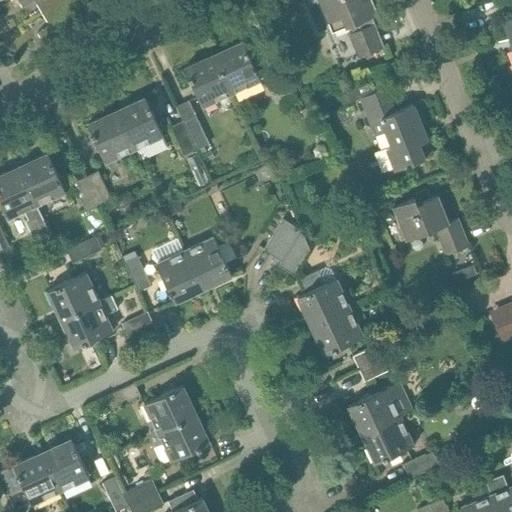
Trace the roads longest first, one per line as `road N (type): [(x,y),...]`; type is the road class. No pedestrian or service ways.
road 1 (residential): [(0,312),(47,412),(219,328)]
road 2 (residential): [(219,328),(255,403),(291,443),(316,496),(284,511)]
road 3 (residential): [(0,104),(175,0)]
road 4 (residential): [(479,151),(416,0)]
